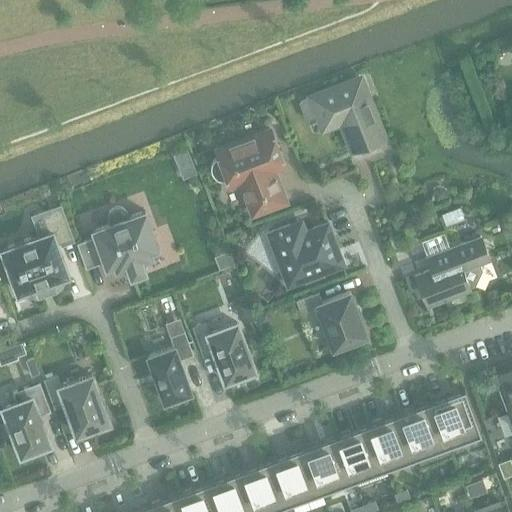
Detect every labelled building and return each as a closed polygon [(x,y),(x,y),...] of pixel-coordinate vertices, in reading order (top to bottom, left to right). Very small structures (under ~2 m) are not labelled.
[(360,78),(311,97),(312,98),(300,103),(306,120),(318,115),(323,128),(336,123),(337,122),(338,122),(342,124),(344,125),(343,126),(353,151),(384,139),(372,109),(366,93),(360,78)] [(284,165),(270,130),(216,151),(219,157),(214,159),(211,163),(210,168),(211,172),(214,176),(218,179),(223,180),(227,180),(230,186),(241,182),(253,214),(285,201),(273,170),(284,165)] [(437,199),(448,194),(445,187),(440,185),(432,187),(437,199)] [(35,286),(51,280),(68,273),(57,244),(60,243),(73,238),(62,206),(48,211),(55,229),(2,249),(18,292),(35,286)] [(116,207),(112,208),(109,211),(108,215),(108,220),(110,224),(93,230),(95,236),(77,243),(86,267),(104,261),(108,272),(127,265),(131,276),(145,271),(141,260),(160,253),(145,211),(128,217),(127,213),(124,209),(121,207),(116,207)] [(511,225),(509,218),(499,221),(502,228),(506,230),(511,227),(511,225)] [(283,273),(294,269),(299,282),(304,280),(306,285),(325,277),(324,273),(344,265),(338,250),(337,251),(332,238),(333,237),(328,223),(305,231),(304,227),(293,232),(290,225),(268,233),(283,273)] [(427,256),(432,269),(416,275),(431,315),(432,314),(428,305),(470,289),(469,287),(476,285),(482,271),(480,264),(490,260),(481,236),(427,256)] [(230,263),(226,253),(221,255),(218,261),(220,267),(230,263)] [(366,335),(350,291),(322,302),(318,292),(296,300),(301,314),(317,308),(333,348),(366,335)] [(257,311),(261,322),(267,320),(271,313),(269,307),(257,311)] [(215,351),(225,379),(254,369),(236,322),(209,333),(205,322),(193,327),(203,355),(215,351)] [(174,346),(148,356),(164,401),(191,391),(179,359),(192,354),(184,332),(171,337),(174,346)] [(23,343),(14,346),(18,356),(27,353),(23,343)] [(35,357),(25,361),(32,376),(41,373),(35,357)] [(511,368),(494,375),(507,411),(511,409),(511,368)] [(109,421),(92,375),(61,386),(57,374),(44,379),(54,407),(66,403),(77,433),(109,421)] [(49,443),(39,415),(50,411),(39,382),(27,387),(14,392),(17,402),(3,407),(21,454),(49,443)] [(449,445),(481,433),(465,388),(432,400),(452,455),(453,454),(449,445)] [(421,466),(452,455),(432,400),(401,412),(421,466)] [(420,466),(421,466),(401,412),(369,423),(385,468),(416,457),(420,466)] [(369,423),(338,435),(354,480),(385,468),(369,423)] [(322,491),(354,480),(338,435),(306,446),(322,491)] [(292,502),(322,491),(306,446),(274,458),(291,503),(292,502)] [(274,458),(243,469),(258,511),(294,511),(295,511),(292,502),(291,503),(274,458)] [(511,466),(511,465),(511,461),(511,459),(500,463),(503,472),(511,469),(511,466)] [(258,511),(243,469),(211,481),(222,511),(258,511)] [(483,480),(474,482),(479,494),(487,491),(483,480)] [(186,511),(222,511),(211,481),(180,492),(186,511)] [(474,482),(466,485),(471,497),(479,494),(474,482)] [(398,502),(410,498),(407,488),(394,493),(398,502)] [(151,511),(186,511),(180,492),(148,504),(151,511)] [(370,511),(379,509),(375,500),(363,504),(365,511),(370,511)]
